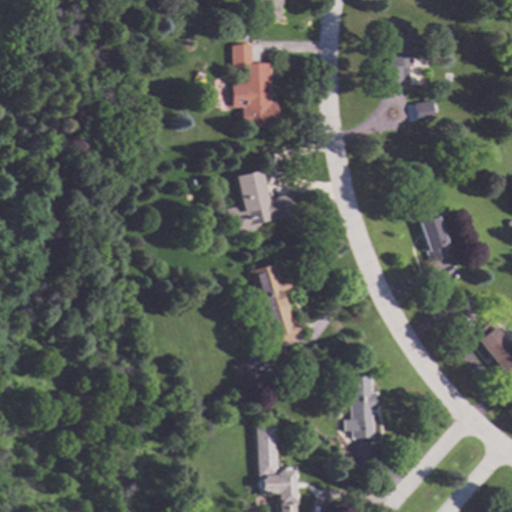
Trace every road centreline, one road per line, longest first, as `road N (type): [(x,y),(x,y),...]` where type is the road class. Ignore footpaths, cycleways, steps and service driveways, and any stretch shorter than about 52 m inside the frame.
road 1 (residential): [(332,0),(322,145),(377,304),(463,422),(511,458)]
road 2 (residential): [(463,422),(387,511),(502,451)]
